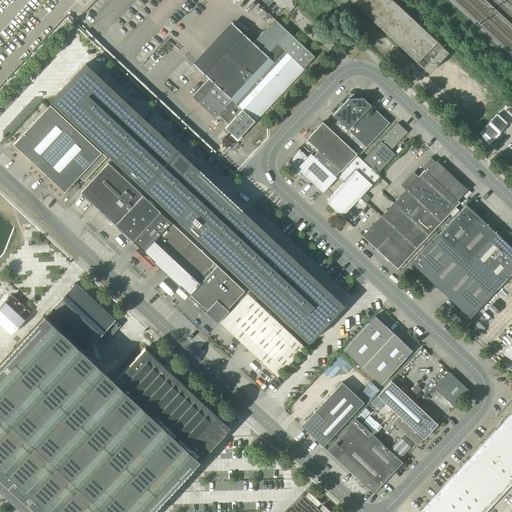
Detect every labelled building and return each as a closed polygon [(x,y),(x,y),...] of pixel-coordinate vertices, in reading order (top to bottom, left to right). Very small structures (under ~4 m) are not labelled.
[(428,74),(429,74),(469,112),(469,113),(487,94),(486,94),(445,56),(446,55),(445,55),(448,52),(392,0),(349,0),(428,73),(428,74)] [(209,79),(192,97),(215,118),(218,114),(224,119),(229,124),(225,128),(237,139),(255,120),(256,121),(304,70),(303,69),(314,57),(274,19),(253,43),(233,24),(232,25),(233,25),(196,66),(195,65),(195,66),(209,79)] [(50,102),(108,156),(135,182),(224,265),(308,343),(343,305),(85,64),(50,102)] [(340,138),(347,130),(370,105),(362,98),(355,98),(355,95),(353,93),(350,93),(348,95),(348,98),(344,103),(341,103),(339,105),(339,108),(332,115),(336,118),(333,121),(336,123),(331,129),(340,138)] [(13,144),(39,168),(76,129),(50,105),(13,144)] [(347,130),(340,138),(349,146),(356,139),(366,148),(389,123),(371,106),(348,131),(347,130)] [(501,109),(485,126),(494,135),(510,117),(501,109)] [(306,140),(318,151),(313,156),(327,170),(335,177),(356,154),(322,122),(306,140)] [(397,123),(363,160),(378,173),(395,154),(390,150),(407,132),(397,123)] [(76,129),(39,168),(64,192),(79,177),(83,181),(106,157),(76,129)] [(301,173),(314,184),(327,170),(313,156),(310,154),(307,157),(298,149),(293,157),(291,160),(290,163),(291,166),(291,169),(295,173),(298,176),(301,173)] [(328,199),(326,201),(326,203),(328,204),(328,205),(341,217),(379,177),(357,156),(344,170),(350,175),(328,199)] [(387,210),(362,236),(397,269),(459,202),(458,201),(468,190),(436,160),(426,171),(424,170),(404,192),(398,186),(381,204),(387,210)] [(225,168),(224,168),(217,161),(212,166),(220,173),(225,168)] [(133,241),(141,249),(168,220),(160,212),(108,163),(80,193),(133,241)] [(327,170),(314,184),(322,192),(336,178),(335,177),(327,170)] [(466,205),(438,234),(467,261),(494,232),(466,205)] [(168,220),(141,249),(155,262),(156,261),(169,272),(167,274),(174,281),(176,279),(180,283),(179,284),(187,292),(214,263),(171,222),(168,220)] [(511,248),(494,232),(467,261),(497,289),(511,272),(511,248)] [(411,263),(440,290),(467,261),(438,234),(411,263)] [(467,261),(440,290),(470,318),(497,289),(467,261)] [(244,291),(224,272),(217,265),(189,294),(206,310),(205,312),(217,323),(229,311),(227,309),(244,291)] [(90,346),(97,338),(114,320),(74,283),(50,309),(67,325),(70,328),(81,338),(78,341),(82,344),(84,341),(90,346)] [(220,323),(249,350),(276,321),(247,294),(220,323)] [(0,306),(0,323),(11,334),(25,319),(24,319),(30,312),(13,295),(6,302),(5,301),(0,306)] [(151,511),(158,505),(157,504),(171,490),(192,468),(191,468),(207,451),(208,451),(224,434),(230,428),(229,427),(224,423),(224,422),(144,348),(144,349),(113,381),(93,362),(96,358),(91,353),(88,357),(69,340),(70,328),(67,325),(63,334),(44,316),(37,324),(36,323),(29,330),(30,331),(21,341),(20,340),(0,361),(0,487),(8,495),(22,509),(25,511),(151,511)] [(343,350),(362,367),(393,333),(375,316),(343,350)] [(120,325),(114,320),(97,338),(103,343),(120,325)] [(276,321),(249,350),(277,376),(304,347),(276,321)] [(393,333),(362,367),(381,384),(412,351),(393,333)] [(391,381),(377,396),(398,416),(392,423),(417,446),(437,424),(417,405),(448,372),(422,347),(391,381)] [(433,388),(454,407),(469,391),(448,372),(433,388)] [(342,382),(307,419),(329,440),(363,403),(342,382)] [(329,440),(307,419),(301,426),(322,446),(329,440)] [(511,424),(505,419),(481,444),(499,461),(511,447),(511,424)] [(367,436),(352,422),(326,450),(373,493),(402,462),(371,433),(367,436)] [(481,444),(464,463),(482,479),(499,461),(481,444)] [(511,447),(499,461),(511,472),(511,447)] [(511,472),(499,461),(482,479),(500,496),(511,483),(511,472)] [(464,463),(447,481),(465,497),(482,479),(464,463)] [(482,479),(465,497),(480,511),(484,511),(500,496),(482,479)] [(447,481),(434,495),(451,511),(465,497),(447,481)] [(451,511),(434,495),(427,503),(436,511),(451,511)] [(480,511),(465,497),(451,511),(480,511)] [(436,511),(427,503),(420,510),(422,511),(436,511)]
